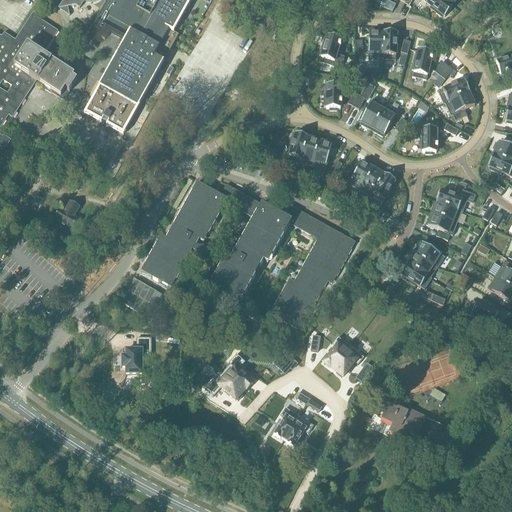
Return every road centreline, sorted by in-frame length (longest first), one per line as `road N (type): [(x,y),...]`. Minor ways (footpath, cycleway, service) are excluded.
road 1 (residential): [(9,399),(118,275),(188,161),(242,131),(301,116)]
road 2 (primary): [(191,511),(128,481),(9,399)]
road 3 (residential): [(457,154),(479,132),(484,98),(473,71),(438,37)]
road 4 (residential): [(301,116),(384,159),(418,167)]
road 5 (residential): [(418,167),(407,231),(371,275)]
